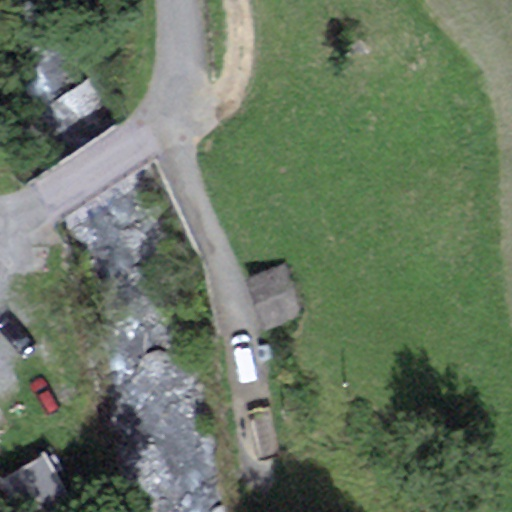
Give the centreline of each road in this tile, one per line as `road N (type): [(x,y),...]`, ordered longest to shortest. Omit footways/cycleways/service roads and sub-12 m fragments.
road 1 (residential): [(40,201),(161,122),(178,94),(178,0)]
road 2 (track): [(178,94),(222,96),(237,81),(244,60),(237,0)]
